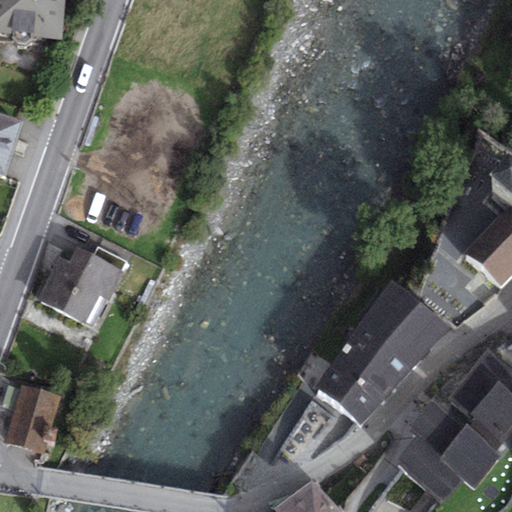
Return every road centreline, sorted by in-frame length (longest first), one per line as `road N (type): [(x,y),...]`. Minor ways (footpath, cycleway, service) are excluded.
road 1 (residential): [(0,473),(253,507),(355,448),(462,338),(511,300)]
road 2 (primary): [(112,0),(12,278)]
